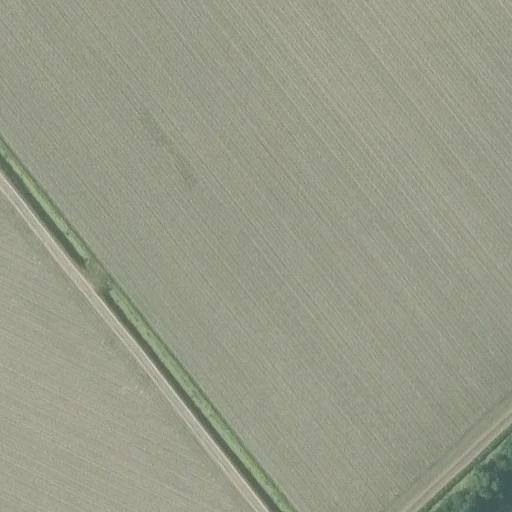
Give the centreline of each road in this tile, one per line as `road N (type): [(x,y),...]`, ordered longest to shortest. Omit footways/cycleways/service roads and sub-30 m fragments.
road 1 (track): [(258,511),(0,186)]
road 2 (track): [(396,511),(511,402)]
